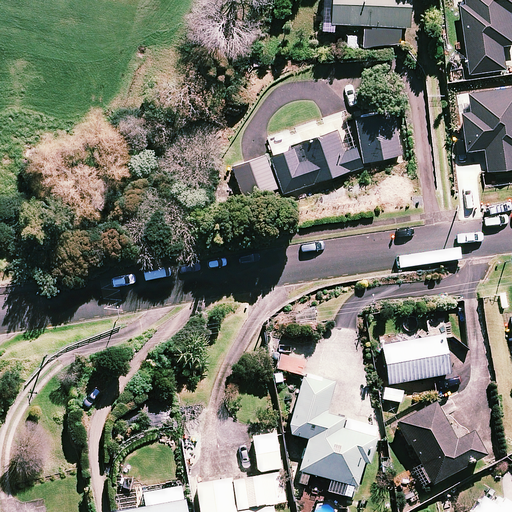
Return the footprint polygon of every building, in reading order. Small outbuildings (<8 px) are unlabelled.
[(412,0),(327,0),(326,30),(334,30),(335,22),(411,27),(412,0)] [(511,11),(511,0),(461,0),(470,73),(506,69),(503,45),(511,44),(511,15),(511,12),(511,11)] [(511,87),(470,93),(472,111),(463,113),(468,150),(486,148),(489,171),(511,167),(511,87)] [(403,155),(393,109),(355,117),(365,163),(403,155)] [(344,149),(333,117),(296,129),(301,145),(273,154),(286,192),(361,167),(353,146),(344,149)] [(21,145),(18,157),(40,164),(44,151),(21,145)] [(278,189),(268,155),(233,166),(244,199),(278,189)] [(447,375),(441,336),(380,347),(386,385),(447,375)] [(303,359),(279,355),(276,371),(300,375),(303,359)] [(330,385),(299,378),(286,435),(307,439),(299,472),(331,480),(328,492),(352,498),(361,462),(368,464),(376,428),(323,415),(330,385)] [(381,388),(379,402),(402,405),(404,390),(381,388)] [(452,439),(432,403),(396,422),(430,485),(483,456),(469,430),(452,439)] [(280,470),(275,434),(251,437),(256,473),(280,470)] [(271,511),(271,506),(287,503),(283,472),(195,484),(198,511),(271,511)] [(165,504),(162,492),(142,496),(144,508),(120,511),(184,511),(183,501),(165,504)] [(511,511),(511,505),(498,496),(493,505),(481,496),(470,511),(511,511)]
